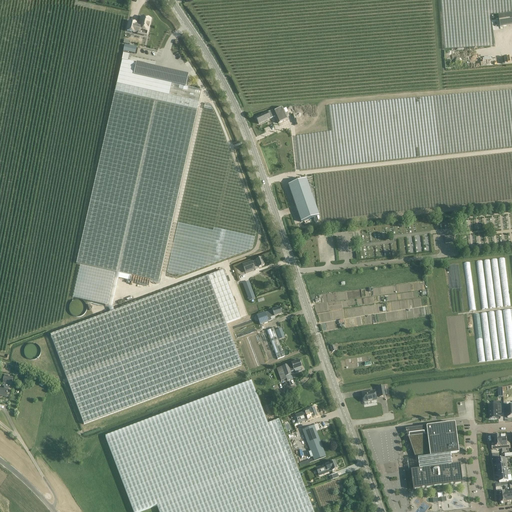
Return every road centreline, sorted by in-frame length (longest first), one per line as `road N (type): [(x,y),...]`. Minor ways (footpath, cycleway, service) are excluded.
road 1 (tertiary): [(381,511),(250,140),(171,0)]
road 2 (unknown): [(511,149),(263,176)]
